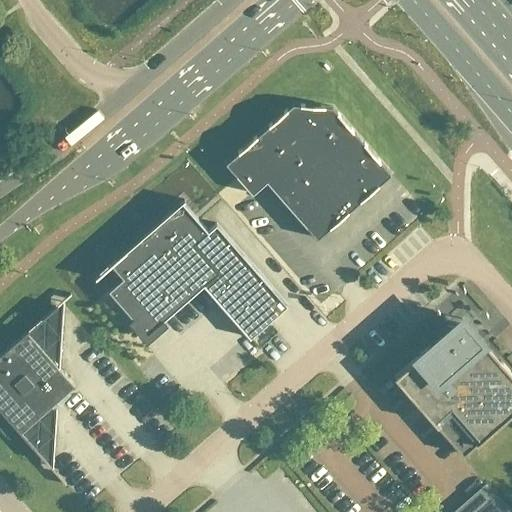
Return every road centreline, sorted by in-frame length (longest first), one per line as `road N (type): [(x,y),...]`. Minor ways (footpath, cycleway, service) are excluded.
road 1 (unclassified): [(511,307),(467,262),(429,263),(142,511)]
road 2 (primary): [(0,235),(131,141),(291,0)]
road 3 (primary): [(409,0),(511,120)]
road 4 (primary): [(119,99),(0,192)]
road 5 (primary): [(233,0),(119,99)]
road 6 (unclassified): [(119,99),(22,0)]
